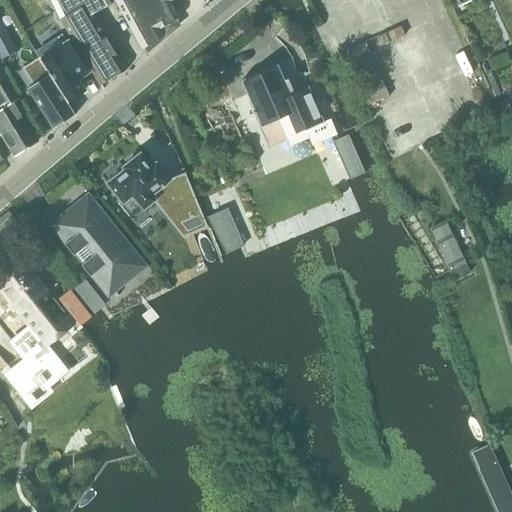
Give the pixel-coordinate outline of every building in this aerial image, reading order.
[(50,0),(57,14),(69,35),(101,87),(126,71),(95,19),(93,15),(111,5),(108,0),(50,0)] [(115,0),(141,48),(162,36),(158,28),(179,17),(171,1),(173,0),(172,0),(115,0)] [(0,22),(0,56),(2,59),(16,52),(0,22)] [(63,36),(36,54),(67,102),(84,91),(77,80),(78,79),(86,74),(87,73),(63,36)] [(39,61),(25,70),(35,84),(27,90),(28,91),(53,130),(75,116),(74,114),(49,76),(39,61)] [(277,66),(241,82),(259,123),(281,113),(292,138),(306,132),(312,145),(336,135),(331,121),(325,124),(309,88),(294,94),(288,81),(284,82),(277,66)] [(0,133),(13,156),(37,142),(14,103),(19,100),(0,68),(0,133)] [(364,173),(348,136),(334,142),(350,179),(364,173)] [(151,169),(140,156),(125,168),(126,171),(109,185),(122,202),(119,204),(129,217),(140,208),(143,212),(155,202),(157,205),(167,196),(178,223),(197,215),(180,175),(168,180),(156,165),(151,169)] [(74,235),(64,243),(74,256),(77,254),(84,263),(82,265),(91,276),(96,273),(108,288),(110,286),(136,265),(89,207),(75,218),(76,219),(67,227),(74,235)] [(480,273),(456,215),(436,224),(460,281),(480,273)] [(23,261),(0,279),(0,289),(10,302),(17,311),(28,326),(30,328),(14,342),(13,342),(27,360),(11,372),(11,373),(27,393),(41,383),(43,385),(45,383),(48,387),(67,372),(47,347),(48,345),(74,325),(23,261)] [(70,290),(65,294),(58,299),(79,327),(81,325),(92,318),(70,290)] [(497,511),(511,511),(511,494),(489,444),(471,453),(497,511)]
